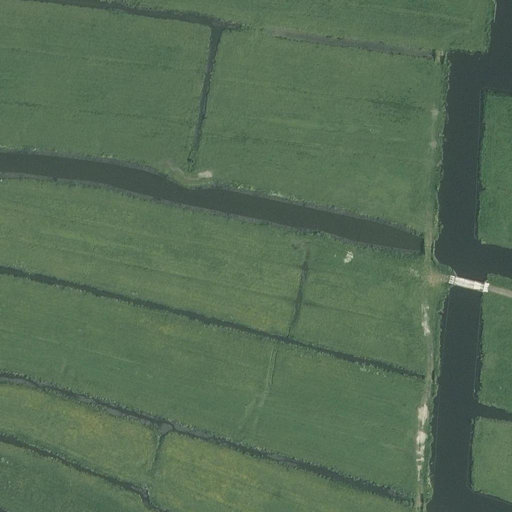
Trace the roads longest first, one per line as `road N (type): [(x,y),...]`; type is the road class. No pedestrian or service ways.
road 1 (track): [(419,511),(423,406),(443,279)]
road 2 (track): [(441,46),(429,236)]
